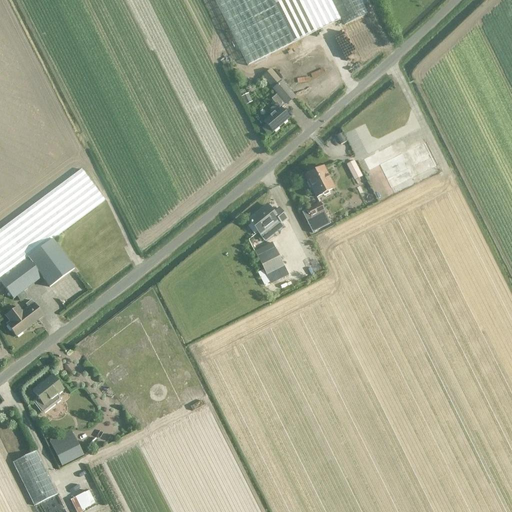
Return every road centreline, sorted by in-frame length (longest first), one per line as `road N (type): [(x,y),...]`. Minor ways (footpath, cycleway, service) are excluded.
road 1 (unclassified): [(0,380),(229,198),(455,0)]
road 2 (track): [(70,511),(0,382)]
